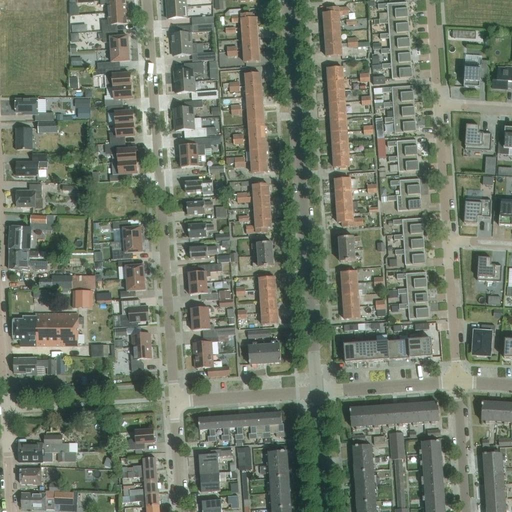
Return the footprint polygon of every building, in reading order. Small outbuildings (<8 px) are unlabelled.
[(109,13),(127,12),(126,0),(119,0),(101,1),(101,6),(108,6),(109,13)] [(188,8),(187,0),(167,0),(168,9),(187,8),(188,8)] [(224,0),(216,1),(217,11),(224,11),(224,0)] [(388,10),(389,19),(409,18),(408,3),(379,5),(379,10),(388,10)] [(187,8),(168,9),(169,20),(187,19),(187,8)] [(325,22),(340,20),(340,17),(349,16),(349,8),(328,9),(329,14),(324,14),(325,22)] [(233,29),(236,29),(243,29),(243,28),(258,26),(258,19),(253,19),(253,15),(242,15),(241,10),(230,11),(225,15),(226,19),(233,19),(233,29)] [(128,25),(127,12),(109,13),(109,21),(102,21),(103,32),(115,32),(115,25),(128,25)] [(214,17),(193,19),(193,26),(214,25),(214,17)] [(390,34),(410,33),(409,18),(389,19),(380,20),(380,25),(389,25),(390,34)] [(341,32),(340,20),(325,22),(326,33),(341,32)] [(214,25),(193,27),(194,34),(215,32),(214,25)] [(243,28),(243,29),(243,39),(259,38),(258,26),(243,28)] [(116,38),(115,32),(103,32),(103,34),(99,34),(99,40),(104,40),(104,44),(111,43),(111,51),(129,49),(129,37),(116,38)] [(342,44),(341,32),(326,33),(326,40),(326,41),(326,45),(342,44)] [(391,49),(411,48),(410,33),(390,34),(381,35),(381,40),(390,40),(391,49)] [(174,46),(192,45),(191,34),(173,35),(174,46)] [(259,38),(243,39),(244,51),(260,50),(260,46),(260,45),(259,38)] [(343,56),(342,44),(326,45),(327,49),(326,50),(326,51),(327,51),(327,57),(343,56)] [(192,45),(174,46),(174,57),(198,55),(197,45),(192,45)] [(412,63),(411,48),(391,49),(382,50),(382,55),(391,55),(392,64),(412,63)] [(129,49),(111,51),(112,63),(130,62),(129,49)] [(260,54),(260,50),(244,51),(245,63),(261,62),(260,55),(261,55),(260,54)] [(216,54),(202,54),(203,62),(217,62),(216,54)] [(83,66),(82,58),(72,58),(72,66),(83,66)] [(465,88),(481,89),(481,78),(489,79),(490,62),(482,62),(482,66),(466,65),(465,88)] [(413,79),(412,63),(392,64),(383,65),(383,70),(392,70),(393,80),(413,79)] [(329,77),(329,81),(344,80),(344,68),(328,69),(329,76),(328,76),(328,77),(329,77)] [(511,68),(507,68),(506,69),(499,69),(498,82),(494,82),(493,90),(508,91),(509,86),(511,86),(511,68)] [(112,69),(98,70),(92,71),(93,79),(102,78),(102,77),(106,77),(107,81),(114,80),(114,88),(132,87),(131,74),(112,76),(112,69)] [(176,83),(195,82),(194,71),(175,72),(176,83)] [(247,87),(262,86),(262,82),(262,81),(262,74),(246,75),(247,87)] [(386,78),(374,78),(374,86),(386,85),(386,78)] [(345,92),(344,80),(329,81),(329,85),(329,86),(330,93),(345,92)] [(195,93),(195,82),(176,83),(177,94),(195,93)] [(262,86),(247,87),(247,99),(263,98),(263,91),(263,90),(262,86)] [(132,87),(114,88),(115,100),(105,101),(106,107),(108,107),(121,106),(120,100),(133,99),(132,87)] [(393,103),(415,102),(414,87),(383,89),(384,94),(393,93),(393,103)] [(204,100),(220,99),(219,92),(203,93),(204,100)] [(346,104),(345,92),(330,93),(330,100),(330,101),(331,105),(346,104)] [(247,99),(248,110),(264,109),(264,105),(264,104),(263,98),(247,99)] [(30,114),(30,116),(36,116),(36,121),(54,121),(54,114),(39,114),(39,100),(17,100),(17,114),(30,114)] [(415,102),(393,103),(384,104),(385,109),(394,108),(394,118),(416,117),(415,102)] [(332,130),(332,133),(348,132),(347,120),(346,104),(331,105),(331,109),(330,109),(331,109),(331,117),(332,129),(332,130)] [(116,113),(117,125),(135,124),(134,112),(121,113),(121,106),(108,107),(109,114),(116,113)] [(175,110),(176,121),(194,120),(193,109),(175,110)] [(249,122),(250,139),(266,138),(266,134),(266,133),(265,126),(264,114),(265,114),(265,113),(264,113),(264,109),(248,110),(249,122)] [(417,132),(416,117),(394,118),(385,119),(386,124),(395,123),(395,134),(417,132)] [(194,120),(176,121),(176,132),(192,131),(192,138),(208,137),(207,129),(202,129),(202,119),(194,120)] [(59,123),(39,124),(39,134),(59,134),(59,132),(61,132),(61,126),(59,126),(59,123)] [(135,124),(117,125),(117,133),(110,134),(111,145),(123,144),(123,138),(136,137),(135,124)] [(483,127),(470,126),(468,151),(494,152),(495,135),(483,134),(483,127)] [(511,149),(511,128),(506,128),(505,140),(499,140),(498,155),(509,156),(510,150),(511,149)] [(17,150),(32,150),(32,129),(17,130),(17,150)] [(349,144),(348,132),(332,133),(333,138),(332,138),(332,139),(333,139),(333,145),(349,144)] [(266,138),(250,139),(251,151),(267,150),(266,143),(267,143),(267,142),(266,142),(266,138)] [(181,158),(206,156),(205,150),(212,150),(211,139),(195,140),(195,139),(194,139),(195,146),(181,147),(181,158)] [(398,157),(418,156),(417,141),(388,143),(389,148),(398,148),(398,157)] [(123,144),(111,145),(112,156),(119,155),(119,163),(137,162),(137,149),(124,150),(123,144)] [(349,156),(349,144),(333,145),(334,152),(333,152),(333,153),(334,153),(334,157),(349,156)] [(251,151),(252,162),(268,161),(267,157),(268,157),(267,156),(267,150),(251,151)] [(39,169),(49,168),(48,154),(33,154),(33,162),(17,162),(17,176),(39,176),(39,169)] [(206,156),(181,158),(182,169),(204,167),(203,162),(199,163),(199,157),(206,157),(206,156)] [(349,156),(334,157),(334,161),(334,162),(335,169),(350,167),(349,156)] [(418,156),(398,157),(389,158),(390,163),(399,162),(399,173),(419,172),(418,156)] [(487,159),(486,174),(495,175),(496,160),(487,159)] [(268,165),(268,161),(252,162),(246,163),(246,174),(253,174),(268,173),(268,166),(268,165)] [(137,162),(119,163),(120,175),(110,176),(111,182),(126,181),(126,175),(138,174),(137,162)] [(493,186),(494,178),(484,178),(483,186),(493,186)] [(336,193),(352,191),(351,179),(335,181),(336,193)] [(401,196),(421,195),(420,180),(391,182),(391,187),(400,187),(401,196)] [(187,194),(204,193),(204,197),(214,196),(213,182),(203,182),(186,183),(187,194)] [(36,199),(43,199),(43,185),(30,185),(30,192),(17,192),(18,208),(36,208),(36,199)] [(238,199),(270,197),(269,185),(254,186),(254,194),(238,195),(238,199)] [(353,203),(352,191),(336,193),(337,205),(353,203)] [(422,211),(421,195),(401,196),(388,197),(389,203),(398,202),(398,212),(422,211)] [(270,197),(238,199),(238,204),(255,204),(255,208),(255,210),(271,209),(270,197)] [(493,200),(469,198),(467,224),(479,225),(480,216),(492,217),(493,200)] [(206,209),(214,208),(213,202),(187,204),(188,208),(188,216),(206,215),(206,209)] [(500,226),(511,227),(511,206),(501,205),(501,202),(496,202),(495,214),(500,214),(500,226)] [(337,205),(338,217),(353,215),(353,208),(353,203),(337,205)] [(256,222),(272,221),(271,209),(255,210),(256,222)] [(353,215),(338,217),(338,224),(343,224),(343,228),(355,227),(364,226),(364,219),(354,220),(353,215)] [(50,227),(51,217),(32,216),(31,224),(47,225),(47,227),(50,227)] [(404,236),(424,235),(423,219),(394,221),(394,226),(403,226),(404,236)] [(272,221),(256,222),(256,227),(254,227),(247,227),(248,234),(257,234),(268,233),(268,229),(272,228),(272,221)] [(125,242),(143,240),(142,228),(129,229),(129,223),(114,224),(114,230),(124,229),(125,242)] [(207,231),(215,231),(214,225),(207,226),(207,225),(189,226),(189,228),(189,229),(190,230),(189,230),(189,231),(190,231),(190,239),(208,238),(207,231)] [(30,251),(31,229),(11,228),(10,250),(30,251)] [(425,249),(424,235),(404,236),(395,236),(395,241),(404,241),(405,250),(425,249)] [(356,262),(362,261),(361,257),(356,258),(355,243),(360,242),(360,238),(355,239),(355,238),(340,239),(341,263),(356,262)] [(144,253),(143,240),(125,242),(125,249),(113,250),(114,261),(131,259),(131,254),(144,253)] [(260,268),(275,267),(274,244),(258,245),(253,246),(253,249),(259,249),(260,264),(254,264),(255,268),(260,268)] [(209,255),(218,255),(218,247),(208,248),(191,249),(192,260),(209,259),(209,255)] [(425,249),(405,250),(396,251),(396,256),(405,256),(406,266),(426,265),(425,249)] [(10,251),(10,262),(30,263),(30,258),(39,259),(39,257),(46,257),(46,253),(10,251)] [(502,283),(503,267),(492,267),(492,259),(479,259),(478,282),(502,283)] [(120,280),(127,280),(145,278),(144,266),(132,267),(131,261),(119,262),(120,280)] [(30,263),(10,262),(10,271),(30,271),(30,267),(32,267),(36,271),(48,271),(48,263),(30,263)] [(190,285),(208,284),(207,278),(211,277),(211,272),(223,271),(222,264),(198,266),(199,273),(189,274),(190,285)] [(342,281),(343,285),(358,284),(357,273),(342,274),(342,281)] [(407,280),(408,290),(428,289),(427,273),(397,275),(398,281),(407,280)] [(73,290),(95,289),(95,277),(53,277),(53,280),(41,280),(41,289),(53,289),(53,288),(73,288),(73,290)] [(146,291),(145,278),(127,280),(128,292),(121,292),(121,298),(134,297),(133,292),(146,291)] [(260,279),(261,291),(279,290),(279,286),(279,285),(278,278),(260,279)] [(208,284),(190,285),(191,296),(206,295),(206,302),(219,301),(219,294),(212,294),(212,290),(208,290),(208,284)] [(359,296),(358,284),(343,285),(343,290),(343,291),(343,297),(359,296)] [(409,305),(429,304),(428,289),(408,290),(399,290),(399,296),(408,295),(409,305)] [(279,290),(261,291),(262,302),(280,301),(279,295),(280,295),(279,294),(279,290)] [(93,293),(74,293),(74,309),(93,309),(93,293)] [(360,308),(359,296),(343,297),(344,304),(343,304),(344,305),(344,309),(360,308)] [(489,297),(488,305),(500,306),(501,298),(489,297)] [(131,323),(150,322),(149,307),(135,308),(135,301),(122,302),(123,316),(130,315),(131,323)] [(233,301),(220,302),(221,309),(234,308),(233,301)] [(280,301),(262,302),(263,314),(280,313),(280,309),(281,309),(280,308),(280,301)] [(409,305),(400,305),(400,311),(409,310),(410,320),(430,319),(429,304),(409,305)] [(193,321),(210,320),(210,314),(214,313),(213,308),(192,310),(193,321)] [(360,308),(344,309),(344,313),(344,314),(345,314),(345,320),(361,319),(360,308)] [(280,313),(263,314),(264,326),(281,325),(281,318),(281,317),(280,313)] [(20,348),(79,347),(79,315),(36,315),(36,318),(23,318),(23,321),(14,321),(14,341),(20,341),(20,348)] [(211,326),(210,320),(193,321),(193,332),(215,330),(215,325),(211,326)] [(496,327),(482,326),(481,333),(475,333),(474,356),(478,356),(478,357),(486,358),(486,356),(490,357),(492,335),(495,335),(496,327)] [(236,329),(217,330),(217,337),(236,336),(236,329)] [(133,336),(133,348),(151,347),(150,334),(133,336)] [(194,344),(195,357),(213,355),(212,343),(224,342),(223,337),(206,338),(207,343),(194,344)] [(432,339),(420,340),(422,359),(433,358),(432,339)] [(420,340),(410,341),(411,359),(422,359),(420,340)] [(400,360),(411,359),(410,341),(399,342),(400,360)] [(388,342),(377,343),(379,362),(389,361),(388,342)] [(389,361),(400,360),(399,342),(388,342),(389,361)] [(367,344),(368,362),(379,362),(377,343),(367,344)] [(281,345),(275,345),(258,347),(258,344),(254,345),(254,347),(250,347),(251,362),(250,362),(250,364),(251,364),(251,366),(252,365),(252,366),(257,365),(275,364),(280,364),(282,363),(282,361),(282,359),(281,345)] [(357,363),(368,362),(367,344),(356,345),(357,363)] [(346,364),(357,363),(356,345),(345,345),(346,364)] [(152,359),(151,347),(133,348),(134,356),(131,356),(133,373),(145,372),(144,360),(152,359)] [(213,363),(213,355),(195,357),(196,369),(209,368),(209,378),(230,376),(229,368),(222,368),(222,362),(213,363)] [(66,375),(65,358),(57,359),(58,376),(66,375)] [(48,376),(56,375),(56,361),(48,361),(48,362),(37,362),(37,359),(15,360),(15,375),(23,375),(23,376),(37,376),(37,369),(48,368),(48,376)] [(409,406),(408,406),(409,424),(414,424),(414,427),(418,426),(418,424),(432,423),(432,425),(436,425),(436,422),(440,422),(439,406),(439,405),(439,404),(437,404),(437,403),(432,403),(432,404),(414,405),(409,405),(409,406)] [(490,424),(490,422),(497,422),(498,404),(489,404),(489,403),(484,403),(483,403),(483,405),(483,407),(482,421),(487,421),(486,423),(490,424)] [(509,423),(511,423),(511,404),(507,404),(507,405),(498,404),(497,422),(505,423),(505,425),(509,425),(509,423)] [(404,425),(409,424),(408,406),(406,406),(406,405),(401,406),(388,407),(383,407),(383,408),(381,408),(383,426),(389,426),(390,428),(393,428),(393,425),(400,425),(400,428),(404,427),(404,425)] [(379,426),(383,426),(381,408),(380,408),(380,407),(375,408),(357,409),(352,409),(352,410),(351,410),(351,411),(351,413),(352,428),(357,428),(357,431),(361,430),(361,428),(375,427),(375,429),(379,429),(379,426)] [(270,415),(271,426),(279,426),(279,432),(277,432),(277,438),(285,437),(284,425),(283,425),(282,414),(270,415)] [(271,438),(271,426),(270,415),(256,416),(257,427),(266,427),(266,433),(263,433),(264,439),(271,438)] [(256,416),(242,417),(243,428),(251,427),(252,434),(250,434),(250,440),(257,439),(257,427),(256,416)] [(244,440),(243,428),(242,417),(229,418),(229,429),(238,428),(238,435),(236,435),(236,441),(244,440)] [(230,441),(229,429),(229,418),(215,419),(216,430),(224,429),(225,436),(222,436),(223,442),(230,441)] [(216,430),(215,419),(199,420),(200,431),(210,430),(211,437),(209,437),(209,443),(217,442),(216,430)] [(142,444),(155,443),(154,431),(136,432),(137,440),(130,440),(130,445),(128,445),(128,451),(143,450),(142,444)] [(20,454),(53,454),(59,454),(67,454),(70,454),(70,445),(63,445),(63,437),(45,437),(45,445),(43,445),(43,444),(20,445),(20,454)] [(385,437),(374,438),(375,446),(386,445),(385,437)] [(424,466),(424,470),(443,469),(443,468),(443,467),(443,462),(442,462),(442,456),(442,452),(441,443),(442,443),(442,442),(439,442),(438,442),(422,443),(423,451),(420,452),(420,455),(423,455),(423,462),(421,462),(421,466),(424,466)] [(356,477),(374,475),(372,446),(353,448),(356,477)] [(222,457),(222,452),(222,451),(211,451),(211,456),(200,456),(200,457),(201,466),(200,466),(219,465),(219,464),(219,458),(222,458),(222,457)] [(269,453),(270,464),(268,464),(268,465),(268,467),(270,467),(271,482),(290,481),(290,478),(290,477),(290,471),(289,471),(288,452),(285,452),(282,452),(269,453)] [(53,463),(53,454),(20,454),(20,464),(32,464),(35,464),(43,464),(43,463),(53,463)] [(67,454),(59,454),(59,463),(67,463),(67,454)] [(486,485),(486,486),(504,485),(504,480),(507,480),(506,476),(504,477),(503,462),(505,461),(505,458),(502,458),(502,454),(487,455),(486,455),(484,455),(484,457),(483,457),(484,462),(485,480),(485,485),(486,485)] [(123,470),(123,473),(157,471),(156,460),(156,459),(144,460),(144,461),(145,468),(140,468),(123,470)] [(219,465),(200,466),(200,467),(201,467),(201,475),(220,474),(220,473),(219,465)] [(443,469),(424,470),(425,478),(422,478),(422,486),(425,486),(426,497),(445,496),(445,494),(444,490),(445,490),(445,485),(444,485),(444,483),(443,476),(444,476),(444,471),(443,471),(443,469)] [(33,486),(42,486),(42,470),(27,470),(27,471),(21,471),(22,476),(21,476),(21,480),(22,480),(22,485),(33,485),(33,486)] [(124,485),(133,485),(132,479),(145,478),(146,483),(145,483),(145,484),(146,484),(158,483),(158,482),(157,472),(157,471),(123,473),(124,485)] [(220,474),(201,475),(201,476),(202,484),(221,483),(220,483),(220,474)] [(356,477),(358,505),(376,504),(374,475),(356,477)] [(272,496),(273,511),(292,510),(292,509),(292,507),(292,502),(291,502),(290,484),(291,484),(291,481),(271,482),(272,493),(270,493),(270,496),(272,496)] [(124,497),(124,498),(159,495),(159,494),(158,483),(146,484),(146,490),(131,491),(131,489),(125,490),(125,497),(124,497)] [(221,483),(202,484),(202,485),(202,493),(202,494),(221,493),(221,492),(220,484),(221,484),(221,483)] [(505,489),(504,485),(486,486),(486,487),(486,493),(487,499),(488,510),(487,510),(487,511),(506,511),(509,511),(509,507),(506,507),(505,492),(508,492),(507,488),(505,489)] [(57,493),(56,505),(74,506),(75,493),(57,493)] [(23,510),(23,509),(34,510),(34,511),(46,511),(46,495),(23,495),(23,510)] [(148,508),(160,507),(160,506),(159,495),(124,498),(124,503),(143,502),(143,507),(147,507),(147,508),(148,508)] [(426,497),(423,497),(423,501),(426,501),(426,511),(445,511),(445,499),(445,496),(426,497)] [(232,510),(240,509),(239,497),(229,498),(230,506),(232,505),(232,510)] [(203,511),(205,511),(223,511),(223,510),(222,510),(222,502),(222,501),(203,503),(204,511),(203,511)]
